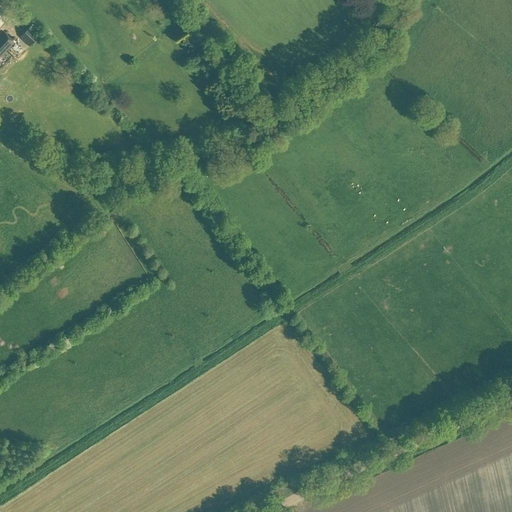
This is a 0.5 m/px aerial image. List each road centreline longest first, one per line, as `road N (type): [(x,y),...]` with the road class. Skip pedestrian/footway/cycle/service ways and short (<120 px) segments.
road 1 (track): [(0,498),(511,160)]
road 2 (track): [(388,25),(370,48),(243,143),(88,183)]
road 3 (track): [(264,511),(511,398)]
